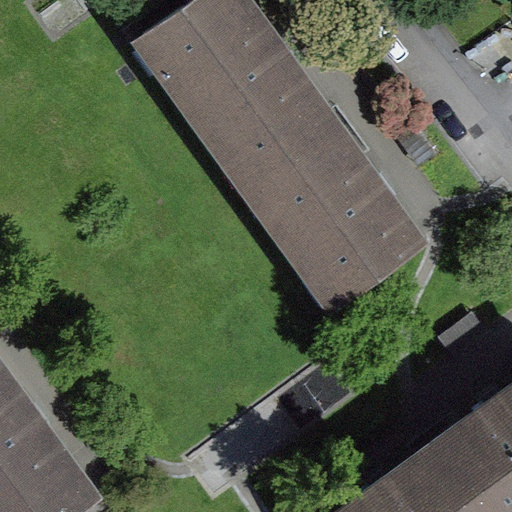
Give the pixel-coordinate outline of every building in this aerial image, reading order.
[(138,42),(247,195),(348,124),(259,0),(196,0),(184,9),(138,42)] [(177,0),(184,9),(196,0),(177,0)] [(348,124),(247,195),(328,309),(429,237),(348,124)] [(0,511),(74,511),(103,491),(0,349),(0,511)] [(511,511),(511,377),(443,428),(500,511),(511,511)] [(500,511),(443,428),(327,511),(500,511)]
